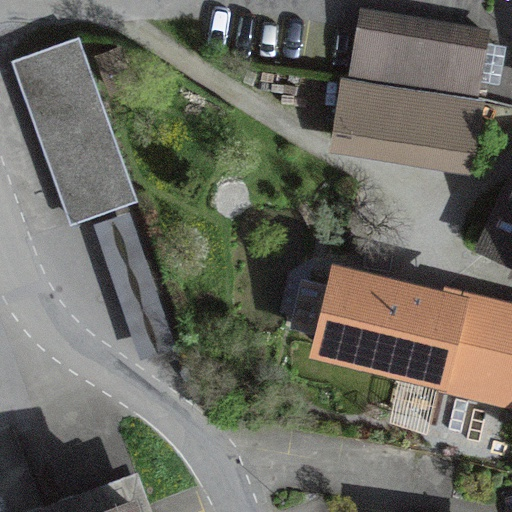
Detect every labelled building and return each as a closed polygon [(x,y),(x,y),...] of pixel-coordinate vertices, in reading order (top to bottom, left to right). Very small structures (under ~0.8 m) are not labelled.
[(362,12),(352,75),(475,97),(485,33),(362,12)] [(88,64),(78,37),(18,59),(28,86),(88,64)] [(88,64),(28,86),(77,222),(137,201),(88,64)] [(334,131),(473,153),(481,103),(342,81),(334,131)] [(511,193),(493,234),(511,242),(511,193)] [(121,347),(178,327),(137,207),(80,227),(121,347)] [(367,352),(381,293),(307,275),(290,353),(296,355),(291,374),(334,385),(343,346),(367,352)] [(511,325),(381,293),(367,352),(511,387),(511,325)]
